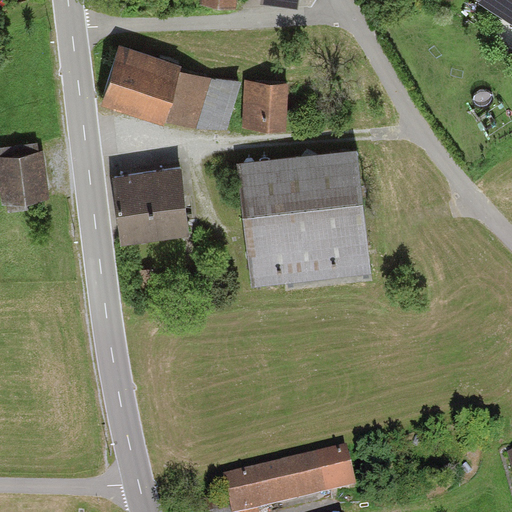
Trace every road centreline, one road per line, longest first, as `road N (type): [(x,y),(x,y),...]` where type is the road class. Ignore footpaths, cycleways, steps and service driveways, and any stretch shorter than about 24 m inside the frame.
road 1 (tertiary): [(66,0),(136,488)]
road 2 (residential): [(347,0),(420,128),(511,239)]
road 3 (residential): [(136,488),(0,482)]
